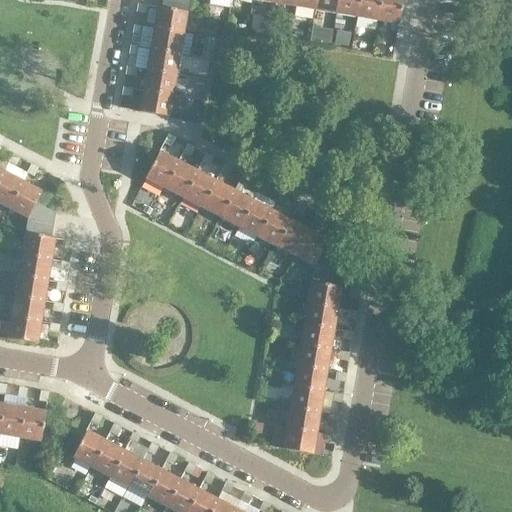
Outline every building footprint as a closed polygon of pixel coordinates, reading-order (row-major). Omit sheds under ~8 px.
[(186,12),(187,0),(161,0),(160,8),(186,12)] [(314,10),(315,0),(294,0),(293,7),(314,10)] [(334,14),(336,0),(315,0),(314,10),(334,14)] [(355,17),(358,0),(336,0),(334,14),(355,17)] [(376,21),(379,0),(358,0),(355,17),(376,21)] [(397,24),(401,0),(379,0),(376,21),(397,24)] [(145,14),(146,6),(136,4),(135,12),(145,14)] [(186,12),(160,8),(156,7),(152,29),(182,34),(186,12)] [(141,35),(142,27),(133,25),(131,33),(141,35)] [(178,54),(182,34),(152,29),(149,49),(178,54)] [(138,56),(139,48),(129,46),(128,54),(138,56)] [(175,75),(178,54),(149,49),(145,70),(175,75)] [(134,77),(135,69),(126,67),(124,75),(134,77)] [(171,96),(175,75),(145,70),(142,91),(171,96)] [(131,97),(132,89),(122,88),(121,96),(131,97)] [(168,117),(171,96),(142,91),(138,112),(168,117)] [(170,147),(175,138),(167,134),(163,143),(170,147)] [(189,157),(194,148),(186,144),(182,153),(189,157)] [(163,189),(177,162),(158,152),(144,179),(163,189)] [(208,167),(212,158),(205,154),(201,163),(208,167)] [(15,167),(19,158),(12,155),(7,163),(15,167)] [(182,198),(196,172),(177,162),(163,189),(182,198)] [(33,177),(38,168),(31,164),(26,173),(33,177)] [(226,176),(231,168),(224,164),(219,173),(226,176)] [(0,204),(7,209),(21,182),(3,172),(0,177),(0,204)] [(200,208),(214,182),(196,172),(182,198),(200,208)] [(245,186),(250,177),(242,174),(238,182),(245,186)] [(27,219),(35,203),(41,192),(21,182),(7,209),(26,219),(27,219)] [(219,218),(233,191),(214,182),(200,208),(219,218)] [(264,196),(268,187),(261,184),(257,192),(264,196)] [(238,228),(252,201),(233,191),(219,218),(238,228)] [(282,206),(287,197),(280,193),(275,202),(282,206)] [(256,238),(270,211),(252,201),(238,228),(256,238)] [(51,226),(53,213),(35,203),(27,219),(26,219),(26,221),(51,226)] [(301,215),(306,207),(298,203),(294,212),(301,215)] [(275,248),(289,221),(270,211),(256,238),(275,248)] [(319,225),(324,216),(317,213),(312,221),(319,225)] [(49,238),(51,226),(26,221),(24,234),(49,238)] [(293,257),(307,231),(289,221),(275,248),(293,257)] [(313,268),(321,252),(327,241),(307,231),(293,257),(313,268)] [(50,260),(53,239),(49,238),(24,234),(20,255),(50,260)] [(72,250),(73,242),(63,240),(62,248),(72,250)] [(337,274),(339,262),(321,252),(313,268),(312,270),(337,274)] [(46,281),(50,260),(20,255),(17,276),(46,281)] [(68,271),(69,263),(60,262),(58,270),(68,271)] [(335,287),(337,274),(312,270),(310,283),(335,287)] [(43,302),(46,281),(17,276),(13,297),(43,302)] [(65,292),(66,284),(56,282),(55,290),(65,292)] [(336,309),(340,288),(335,287),(310,283),(306,304),(336,309)] [(358,299),(360,291),(350,289),(349,297),(358,299)] [(40,322),(43,302),(13,297),(10,317),(40,322)] [(61,313),(63,305),(53,303),(52,311),(61,313)] [(333,330),(336,309),(306,304),(303,325),(333,330)] [(355,320),(356,312),(346,310),(345,318),(355,320)] [(36,344),(40,322),(10,317),(6,339),(36,344)] [(58,334),(59,326),(49,324),(48,332),(58,334)] [(329,350),(333,330),(303,325),(299,345),(329,350)] [(351,341),(352,333),(343,331),(341,339),(351,341)] [(326,371),(329,350),(299,345),(296,366),(326,371)] [(347,362),(349,354),(339,352),(338,360),(347,362)] [(322,392),(326,371),(296,366),(292,387),(322,392)] [(344,382),(345,374),(336,373),(334,381),(344,382)] [(319,413),(322,392),(292,387),(289,408),(319,413)] [(25,399),(27,389),(19,388),(17,397),(25,399)] [(46,402),(48,392),(40,391),(38,401),(46,402)] [(340,403),(342,395),(332,394),(331,401),(340,403)] [(0,434),(18,438),(23,408),(3,405),(0,420),(0,434)] [(39,442),(44,412),(23,408),(18,438),(39,442)] [(315,433),(319,413),(289,408),(285,428),(315,433)] [(97,426),(101,417),(94,414),(90,422),(97,426)] [(337,424),(338,416),(328,414),(327,422),(337,424)] [(116,436),(120,427),(113,424),(109,432),(116,436)] [(311,455),(315,433),(285,428),(282,450),(311,455)] [(90,468),(104,441),(85,431),(71,458),(90,468)] [(135,446),(139,437),(132,433),(127,442),(135,446)] [(333,445),(335,437),(325,435),(324,443),(333,445)] [(109,478),(123,451),(104,441),(90,468),(109,478)] [(153,456),(158,447),(151,443),(146,452),(153,456)] [(128,487),(141,461),(123,451),(109,478),(128,487)] [(172,465),(176,457),(169,453),(165,462),(172,465)] [(146,497),(160,470),(141,461),(128,487),(146,497)] [(191,475),(195,466),(188,463),(183,471),(191,475)] [(165,507),(179,480),(160,470),(146,497),(165,507)] [(209,485),(214,476),(207,473),(202,481),(209,485)] [(174,511),(186,511),(197,490),(179,480),(165,507),(174,511)] [(228,495),(232,486),(225,482),(221,491),(228,495)] [(209,511),(216,500),(197,490),(186,511),(209,511)] [(246,504),(251,496),(244,492),(239,501),(246,504)] [(233,511),(235,510),(216,500),(209,511),(233,511)] [(260,511),(266,511),(270,506),(263,502),(258,510),(260,511)]
